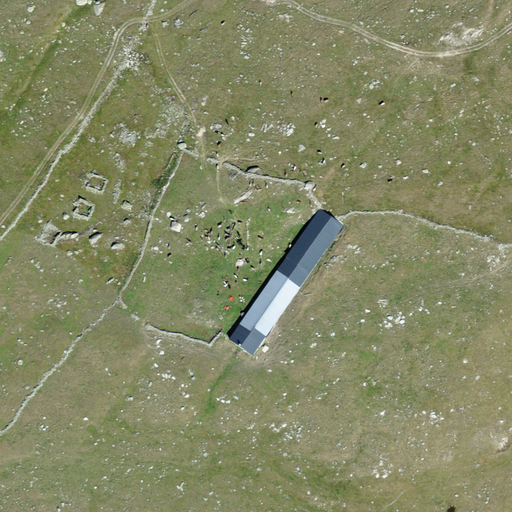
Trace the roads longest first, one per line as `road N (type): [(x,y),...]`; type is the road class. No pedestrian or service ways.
road 1 (track): [(160,43),(202,123),(204,159),(219,166),(238,228),(226,333)]
road 2 (track): [(0,221),(87,105),(125,25),(152,21),(160,43)]
